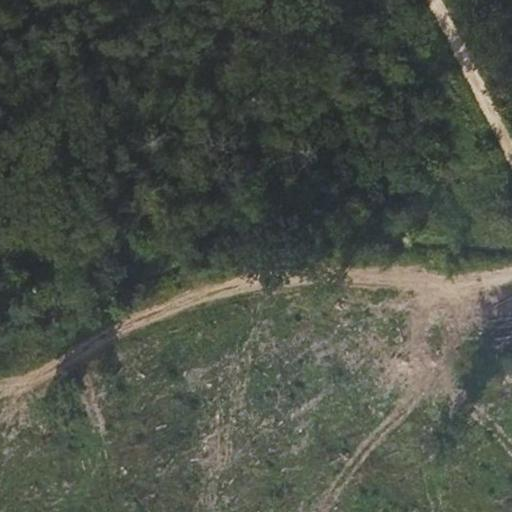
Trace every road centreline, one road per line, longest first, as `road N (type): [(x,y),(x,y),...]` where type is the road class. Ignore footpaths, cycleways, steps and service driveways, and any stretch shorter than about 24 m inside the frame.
road 1 (track): [(0,387),(240,277),(467,259),(511,263)]
road 2 (track): [(511,157),(427,0)]
